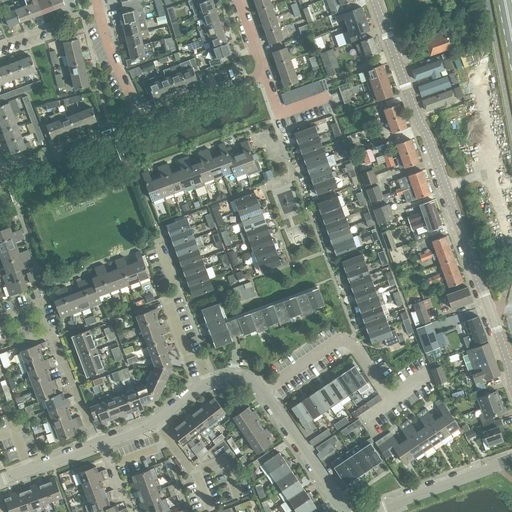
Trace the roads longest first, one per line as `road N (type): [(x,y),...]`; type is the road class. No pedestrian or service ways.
road 1 (tertiary): [(511,378),(375,0)]
road 2 (residential): [(95,444),(47,333),(38,305),(44,294)]
road 3 (residential): [(164,249),(181,294),(168,303),(189,358),(198,359),(210,382)]
road 4 (residential): [(263,392),(333,498),(354,511)]
road 5 (residential): [(369,511),(511,459)]
road 6 (residential): [(1,172),(141,122)]
road 7 (residential): [(141,122),(263,73)]
road 8 (residential): [(141,122),(96,7)]
